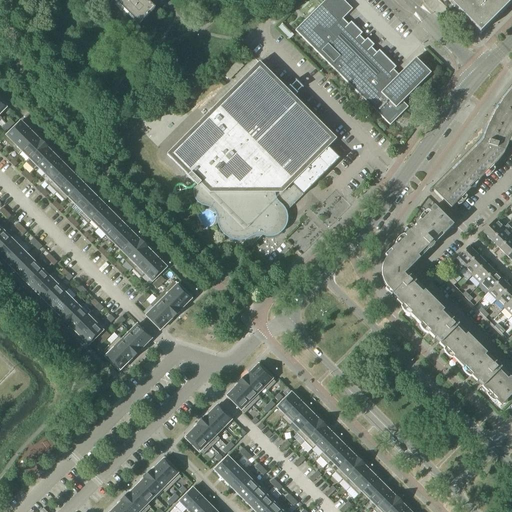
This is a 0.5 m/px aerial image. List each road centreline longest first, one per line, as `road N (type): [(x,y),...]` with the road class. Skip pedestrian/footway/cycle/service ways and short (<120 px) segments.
road 1 (residential): [(511,366),(424,277),(423,263),(511,178)]
road 2 (residential): [(481,73),(320,276)]
road 3 (residential): [(0,177),(177,354)]
road 4 (residential): [(494,448),(320,276)]
road 5 (residential): [(283,314),(452,490)]
road 6 (residential): [(17,511),(177,354)]
road 7 (residential): [(152,426),(236,511)]
